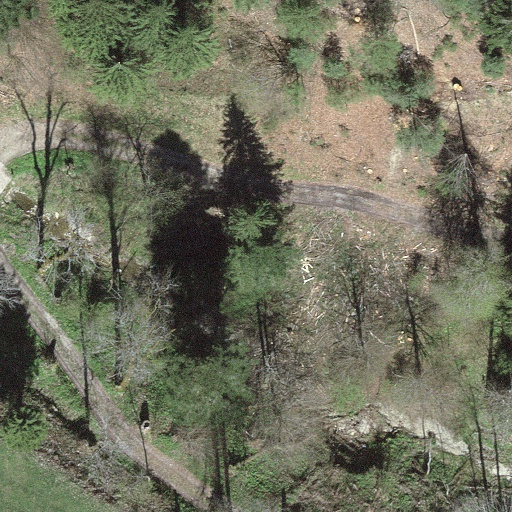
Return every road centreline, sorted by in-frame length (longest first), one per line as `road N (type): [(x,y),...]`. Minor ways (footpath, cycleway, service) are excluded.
road 1 (track): [(511,254),(72,135),(31,134),(0,149)]
road 2 (track): [(0,271),(117,426),(236,511)]
